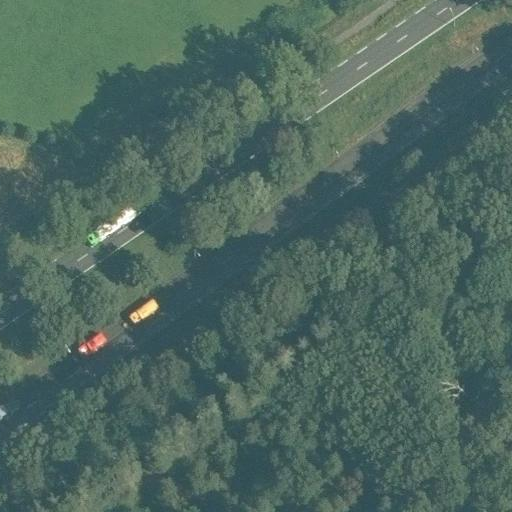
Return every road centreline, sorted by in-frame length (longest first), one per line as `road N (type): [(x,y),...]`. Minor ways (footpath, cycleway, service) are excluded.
road 1 (primary): [(0,425),(511,54)]
road 2 (primary): [(432,0),(0,313)]
